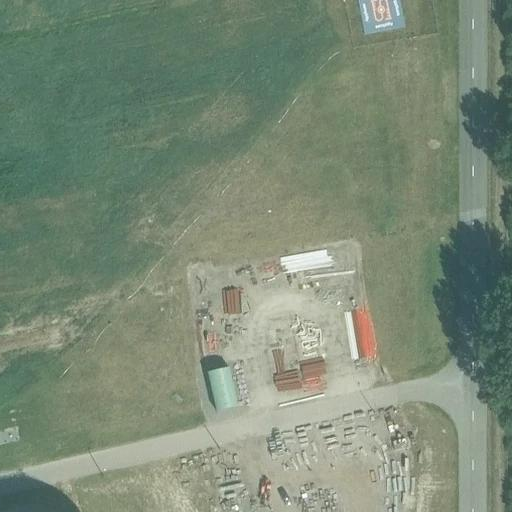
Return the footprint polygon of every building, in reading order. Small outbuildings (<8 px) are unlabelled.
[(358,0),(360,27),(401,25),(399,0),(358,0)] [(324,251),(299,255),(300,263),(325,259),(324,251)] [(221,290),(222,314),(239,313),(238,289),(221,290)] [(321,363),(298,365),(298,373),(273,376),(275,392),(324,388),(321,363)] [(205,372),(215,411),(238,405),(227,366),(205,372)]
